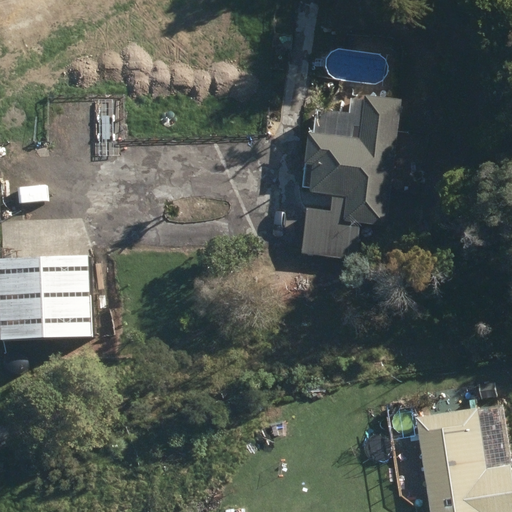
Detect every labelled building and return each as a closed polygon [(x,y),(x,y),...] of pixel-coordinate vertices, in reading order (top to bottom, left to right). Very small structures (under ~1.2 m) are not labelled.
[(305,246),(357,252),(360,223),(388,226),(401,101),(365,97),(365,100),(351,99),(350,113),(316,109),(313,134),(307,133),(304,162),(313,163),(309,193),(334,195),(332,213),(309,210),(305,246)] [(0,262),(0,337),(0,342),(92,338),(88,258),(0,262)] [(313,424),(288,422),(286,445),(311,447),(313,424)] [(511,511),(511,446),(495,448),(501,511),(511,511)] [(257,511),(257,497),(244,496),(243,511),(257,511)]
